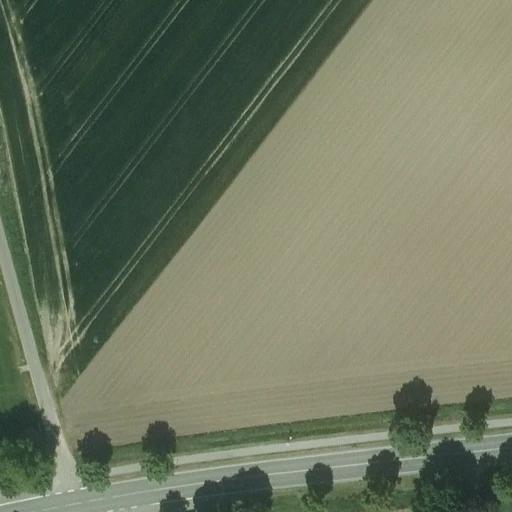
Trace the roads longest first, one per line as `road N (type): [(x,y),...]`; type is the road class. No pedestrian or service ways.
road 1 (secondary): [(511,447),(80,504)]
road 2 (unclassified): [(0,226),(80,504)]
